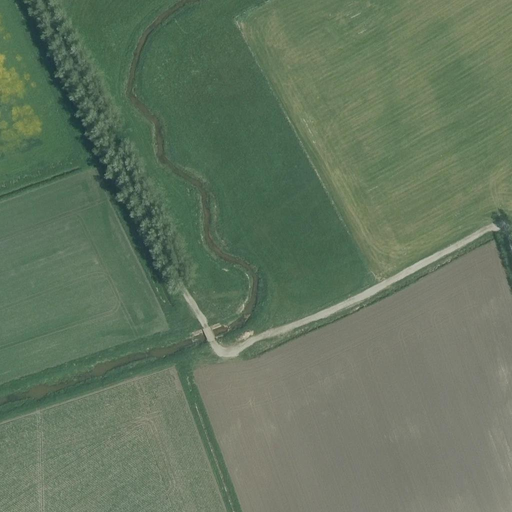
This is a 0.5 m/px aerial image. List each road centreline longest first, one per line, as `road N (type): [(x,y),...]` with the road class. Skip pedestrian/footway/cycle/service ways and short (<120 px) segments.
road 1 (track): [(204,324),(41,0)]
road 2 (track): [(213,341),(223,350),(242,346),(332,312),(508,223),(511,236)]
